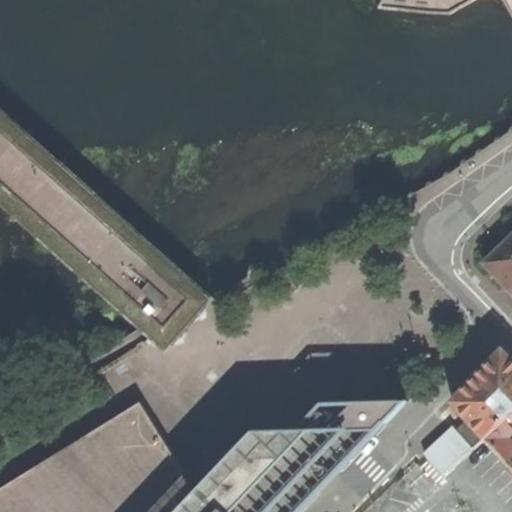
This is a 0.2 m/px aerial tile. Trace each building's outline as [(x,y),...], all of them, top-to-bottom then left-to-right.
[(511,294),(511,237),(484,264),(509,290),(511,294)] [(511,359),(504,351),(453,403),(470,422),(485,439),(509,417),(511,414),(511,359)] [(190,473),(166,436),(142,399),(122,411),(0,483),(0,511),(304,511),(397,413),(395,403),(321,400),(294,433),(259,431),(198,492),(187,476),(190,473)] [(415,443),(424,454),(444,475),(446,476),(474,450),(458,432),(442,415),(415,443)] [(511,427),(511,426),(511,420),(509,417),(485,439),(495,448),(509,465),(511,462),(511,454),(501,442),(511,432),(511,427)] [(470,422),(458,432),(474,450),(485,439),(470,422)] [(403,511),(390,498),(375,511),(403,511)]
